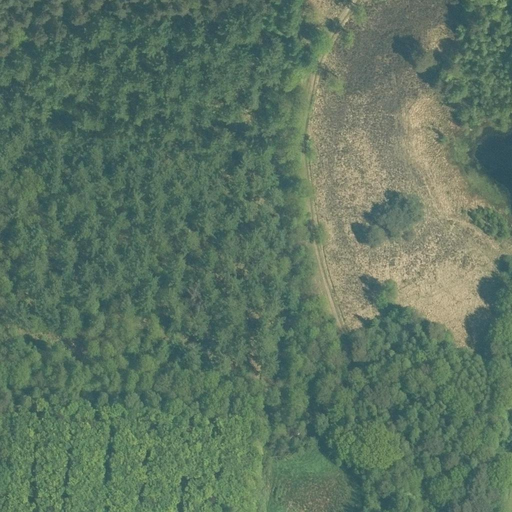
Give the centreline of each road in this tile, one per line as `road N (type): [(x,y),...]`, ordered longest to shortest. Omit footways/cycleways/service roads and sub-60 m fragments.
road 1 (track): [(353,0),(321,49),(299,146),(316,246),(353,374),(341,409),(0,392)]
road 2 (track): [(511,462),(449,465),(399,445),(353,374)]
